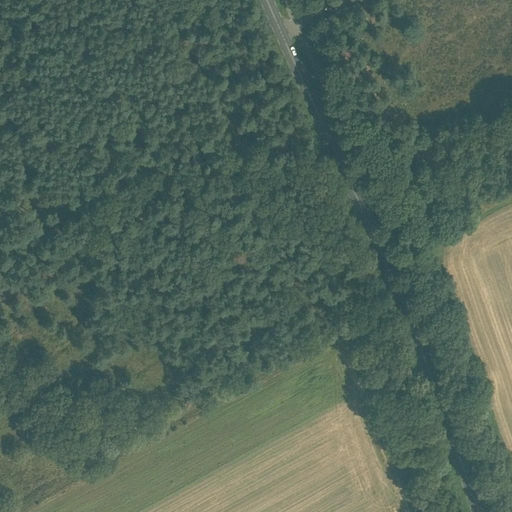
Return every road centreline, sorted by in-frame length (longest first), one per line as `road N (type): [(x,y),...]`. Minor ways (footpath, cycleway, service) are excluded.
road 1 (primary): [(479,511),(401,297),(266,0)]
road 2 (track): [(406,511),(343,351)]
